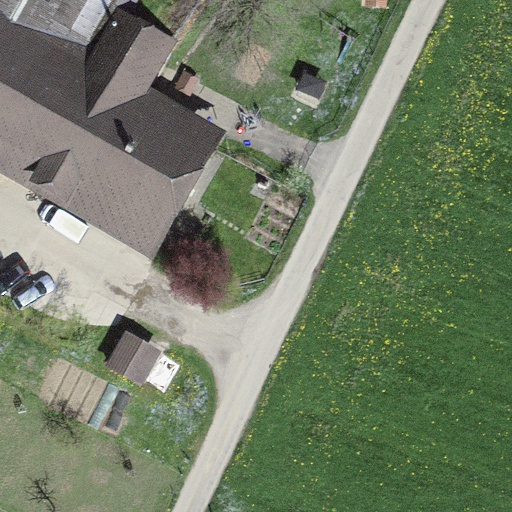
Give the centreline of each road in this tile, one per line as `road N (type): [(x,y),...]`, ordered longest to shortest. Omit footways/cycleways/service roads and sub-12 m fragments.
road 1 (track): [(188,511),(429,0)]
road 2 (unknown): [(264,349),(0,183)]
